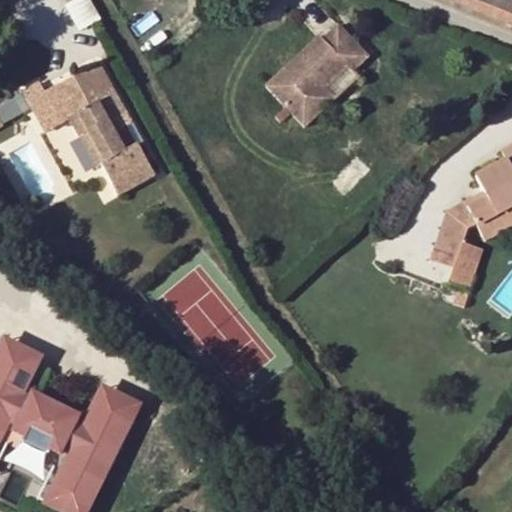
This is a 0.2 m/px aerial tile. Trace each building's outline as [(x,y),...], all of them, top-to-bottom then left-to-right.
[(75,0),(69,3),(82,28),(101,18),(91,0),(75,0)] [(511,0),(455,0),(511,23),(511,0)] [(326,89),(349,67),(354,72),(372,53),(362,42),(358,45),(339,25),(323,40),(319,37),(266,88),(304,129),(336,99),(326,89)] [(133,124),(98,63),(61,85),(78,113),(68,119),(69,120),(78,136),(88,130),(106,161),(102,164),(118,194),(154,173),(137,143),(125,150),(116,134),(128,128),(133,124)] [(336,99),(360,77),(354,72),(349,67),(326,89),(336,99)] [(78,113),(61,85),(56,87),(42,95),(59,125),(69,120),(68,119),(78,113)] [(137,143),(128,128),(116,134),(125,150),(137,143)] [(88,130),(78,136),(97,167),(102,164),(106,161),(88,130)] [(497,217),(511,208),(511,144),(501,150),(508,161),(478,177),(485,190),(489,196),(467,208),(464,203),(446,212),(429,262),(453,270),(448,284),(458,287),(453,304),(464,308),(483,251),(463,244),(468,229),(476,225),(483,237),(503,226),(497,217)] [(489,196),(485,190),(463,201),(467,208),(489,196)] [(511,227),(511,208),(497,217),(503,226),(483,237),(486,243),(511,227)] [(26,258),(38,244),(29,236),(16,250),(26,258)] [(65,267),(38,244),(26,258),(52,281),(65,267)] [(0,385),(21,396),(40,359),(4,341),(0,349),(0,385)] [(78,418),(32,396),(30,401),(21,396),(0,385),(0,428),(4,430),(8,421),(17,425),(14,432),(24,436),(26,431),(53,444),(49,450),(59,455),(62,448),(71,453),(67,461),(103,478),(120,444),(84,426),(75,422),(78,418)] [(120,444),(138,407),(102,389),(84,426),(120,444)] [(89,507),(103,478),(67,461),(53,490),(89,507)]
